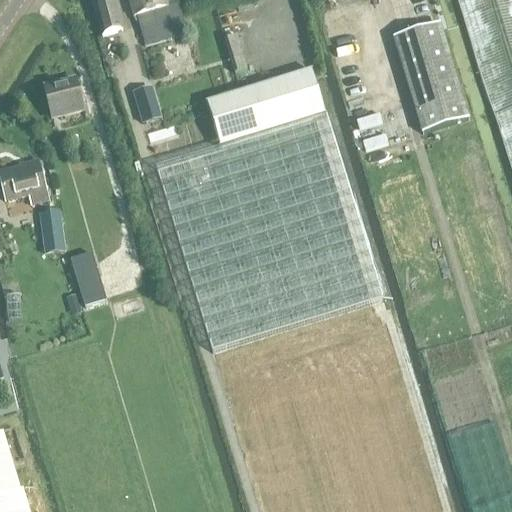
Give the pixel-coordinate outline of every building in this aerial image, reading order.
[(92,0),(103,38),(122,33),(112,0),(92,0)] [(167,10),(163,0),(127,0),(133,20),(137,19),(145,48),(187,36),(178,6),(167,10)] [(511,0),(456,0),(466,29),(495,118),(511,172),(511,0)] [(422,136),(469,122),(440,27),(393,41),(422,136)] [(234,72),(247,68),(239,36),(225,40),(234,72)] [(157,169),(205,330),(213,356),(383,303),(311,73),(206,105),(221,150),(157,169)] [(53,123),(85,115),(76,81),(44,90),(53,123)] [(139,117),(159,111),(152,88),(133,94),(139,117)] [(48,205),(38,163),(27,166),(27,169),(0,175),(0,178),(7,205),(29,200),(31,209),(48,205)] [(40,217),(43,237),(45,256),(55,255),(64,253),(59,214),(40,217)] [(70,263),(85,310),(107,304),(92,256),(70,263)] [(68,303),(72,314),(79,312),(76,300),(68,303)] [(21,492),(3,434),(0,434),(0,511),(29,511),(23,492),(21,492)]
